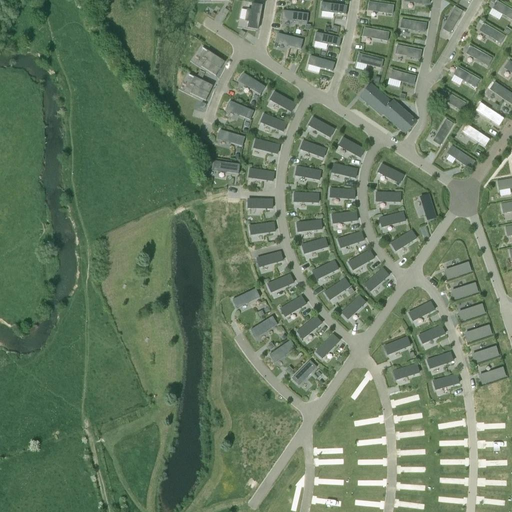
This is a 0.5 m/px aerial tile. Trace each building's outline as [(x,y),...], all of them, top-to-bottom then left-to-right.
[(511,11),(497,2),(493,10),(503,16),(511,21),(511,11)] [(346,15),(347,6),(323,3),(322,12),(334,13),(334,14),(346,15)] [(392,15),(393,6),(369,3),(368,12),(380,13),(380,14),(392,15)] [(262,6),(252,5),(251,11),(247,10),(245,22),(249,23),(247,29),(258,31),(262,6)] [(449,18),(443,29),(450,33),(462,12),(455,8),(449,18)] [(309,15),(283,11),(282,21),(296,23),(296,22),(308,24),(309,15)] [(425,33),(426,24),(402,21),(401,29),(413,31),(425,33)] [(500,45),(505,37),(484,25),(480,32),(490,38),(490,39),(500,45)] [(375,40),(387,42),(389,33),(365,29),(363,38),(375,40)] [(257,41),(258,33),(250,32),(249,40),(257,41)] [(341,39),(316,33),(314,43),(327,45),(339,48),(341,39)] [(303,41),(278,35),(275,44),(289,48),(289,47),(301,50),(303,41)] [(408,58),(419,60),(421,51),(398,47),(396,55),(408,57),(408,58)] [(477,61),(487,67),(492,59),(471,48),(467,55),(477,61)] [(228,59),(210,49),(207,55),(210,57),(209,58),(205,65),(220,73),(228,59)] [(359,55),(357,64),(369,66),(369,67),(381,69),(383,61),(359,55)] [(335,64),(311,57),(308,66),(321,70),(321,69),(332,72),(335,64)] [(458,69),(454,76),(465,82),(464,83),(475,88),(479,81),(458,69)] [(415,78),(392,71),(390,79),(402,83),(401,83),(413,86),(415,78)] [(265,88),(243,74),(238,83),(260,96),(265,88)] [(214,84),(194,78),(192,86),(196,88),(193,95),(209,100),(214,84)] [(405,136),(417,123),(393,101),(391,103),(371,85),(359,98),(380,117),(382,115),(405,136)] [(503,99),(503,100),(511,105),(511,94),(498,85),(493,93),(503,99)] [(291,102),(269,91),(264,101),(286,112),(291,102)] [(465,104),(445,92),(440,99),(451,106),(461,112),(465,104)] [(250,121),(254,112),(230,102),(226,111),(239,117),(239,116),(250,121)] [(479,113),(489,120),(499,127),(504,120),(484,106),(479,113)] [(283,134),(287,124),(264,114),(260,124),(283,134)] [(334,131),(308,116),(302,127),(328,142),(334,131)] [(441,145),(453,124),(445,120),(439,130),(433,141),(441,145)] [(475,141),(485,148),(490,141),(470,127),(465,134),(475,141)] [(245,138),(220,131),(217,140),(231,144),(242,147),(245,138)] [(365,150),(343,138),(338,147),(360,159),(365,150)] [(277,156),(280,146),(256,140),(253,150),(277,156)] [(325,152),(300,142),(297,154),(321,162),(325,152)] [(460,163),(470,170),(475,162),(455,149),(450,156),(460,163)] [(239,175),(240,165),(214,162),(213,172),(227,174),(227,173),(239,175)] [(407,176),(381,163),(374,175),(400,189),(406,177),(407,176)] [(356,180),(358,170),(333,164),(331,174),(356,180)] [(320,174),(293,168),(289,182),(318,186),(320,174)] [(273,183),(275,173),(250,169),(248,179),(273,183)] [(511,189),(511,180),(498,182),(499,191),(511,189)] [(354,189),(326,190),(326,202),(354,202),(354,189)] [(401,203),(401,194),(376,193),(376,203),(401,203)] [(319,196),(287,195),(287,209),(320,209),(319,196)] [(420,199),(428,222),(436,219),(429,196),(420,199)] [(273,210),(273,200),(248,200),(248,210),(260,210),(260,209),(273,210)] [(503,214),(511,212),(511,203),(502,205),(503,214)] [(353,212),(327,214),(329,227),(355,221),(353,212)] [(406,222),(403,212),(379,219),(381,229),(406,222)] [(322,231),(321,221),(296,223),(297,233),(322,231)] [(276,233),(274,223),(249,226),(251,236),(276,233)] [(396,253),(417,239),(412,231),(390,244),(396,253)] [(365,242),(361,232),(337,240),(341,250),(365,242)] [(328,248),(325,239),(301,246),(304,255),(328,248)] [(369,248),(344,259),(350,273),(375,262),(369,248)] [(280,251),(255,260),(258,273),(285,264),(280,251)] [(339,270),(334,261),(312,272),(316,281),(339,270)] [(467,264),(445,272),(447,281),(470,273),(467,264)] [(370,293),(389,277),(383,269),(364,285),(370,293)] [(289,274),(265,283),(270,297),(295,285),(289,274)] [(321,284),(333,279),(331,276),(320,282),(321,284)] [(352,289),(344,277),(320,293),(328,305),(352,289)] [(376,296),(385,287),(383,285),(373,293),(376,296)] [(474,285),(451,292),(454,301),(477,293),(474,285)] [(260,298),(256,289),(232,300),(236,309),(260,298)] [(349,325),(367,305),(357,296),(339,316),(349,325)] [(301,297),(280,310),(285,318),(307,305),(301,297)] [(435,310),(431,302),(408,313),(412,322),(435,310)] [(461,322),(484,315),(481,306),(458,314),(461,322)] [(272,317),(250,331),(256,339),(268,332),(267,331),(277,325),(272,317)] [(301,344),(321,326),(311,317),(294,332),(301,344)] [(422,345),(445,334),(441,326),(418,336),(422,345)] [(488,327),(465,335),(468,343),(491,336),(488,327)] [(316,333),(306,340),(308,343),(318,336),(316,333)] [(321,366),(338,343),(331,336),(311,352),(321,366)] [(387,356),(411,346),(407,337),(384,347),(387,356)] [(290,341),(270,356),(275,364),(287,356),(286,356),(296,349),(290,341)] [(472,356),(475,365),(498,357),(495,348),(472,356)] [(430,370),(454,361),(450,353),(426,361),(430,370)] [(317,368),(310,361),(292,380),(299,387),(309,377),(308,376),(317,368)] [(417,365),(393,372),(396,381),(420,373),(417,365)] [(479,377),(482,386),(505,378),(502,369),(479,377)] [(435,391),(459,384),(457,374),(433,382),(435,391)]
